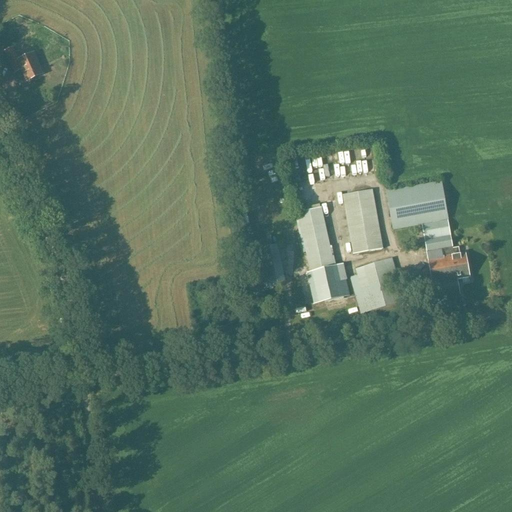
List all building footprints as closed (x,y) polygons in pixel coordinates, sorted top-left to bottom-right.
[(10,62),(18,59),(13,48),(5,52),(10,62)] [(27,81),(43,74),(34,54),(18,61),(27,81)] [(279,163),(277,157),(263,160),(264,166),(279,163)] [(393,230),(422,225),(435,299),(460,295),(457,280),(470,277),(466,253),(460,254),(458,248),(453,249),(446,211),(442,182),(386,192),(393,230)] [(383,249),(372,191),(342,196),(352,255),(383,249)] [(294,214),(314,305),(350,297),(347,281),(340,281),(337,266),(329,268),(316,210),(294,214)] [(264,247),(270,286),(286,283),(280,245),(264,247)] [(361,315),(404,302),(397,276),(395,277),(390,260),(355,270),(362,295),(356,297),(361,315)]
